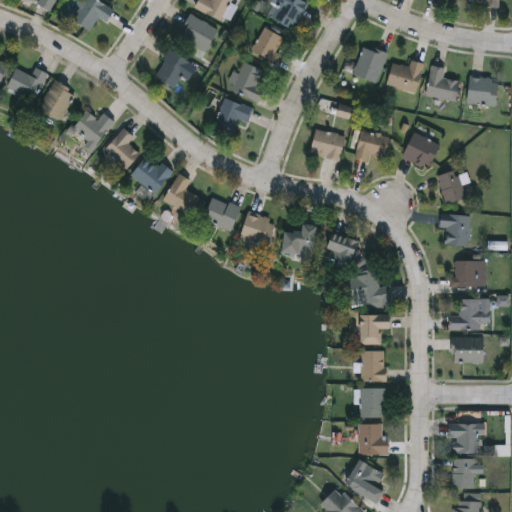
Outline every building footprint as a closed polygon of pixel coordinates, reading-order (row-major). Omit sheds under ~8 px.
[(56,0),(50,10),(38,3),(39,0),(56,0)] [(89,30),(71,17),(83,0),(100,0),(114,10),(106,22),(99,17),(89,30)] [(198,0),(232,0),(222,21),(195,7),(198,0)] [(270,3),(271,0),(304,0),(308,2),(293,29),(272,17),(277,7),(270,3)] [(471,0),(471,6),(501,9),(501,0),(471,0)] [(219,29),(207,51),(178,35),(189,13),(219,29)] [(274,60),(252,51),(263,26),(285,36),(274,60)] [(352,72),(365,43),(388,54),(375,82),(352,72)] [(192,62),(175,88),(154,74),(172,49),(192,62)] [(409,66),(411,59),(425,63),(416,92),(387,84),(393,62),(409,66)] [(0,60),(8,64),(0,83),(0,60)] [(264,71),(257,85),(265,90),(258,102),(229,87),(244,60),(264,71)] [(426,94),(431,64),(445,67),(443,77),(460,80),(456,100),(426,94)] [(16,68),(32,74),(35,67),(48,72),(35,101),(7,88),(16,68)] [(498,104),(469,104),(469,77),(498,77),(498,104)] [(38,107),(55,79),(76,91),(60,119),(38,107)] [(214,125),(225,96),(252,107),(247,122),(240,119),(235,133),(214,125)] [(115,121),(94,147),(72,129),(87,110),(98,119),(104,112),(115,121)] [(105,148),(125,127),(134,136),(128,142),(140,154),(127,168),(105,148)] [(310,152),(316,128),(346,136),(340,159),(310,152)] [(390,135),(386,156),(370,153),(369,161),(355,159),(361,129),(390,135)] [(441,144),(428,170),(402,156),(415,131),(441,144)] [(132,174),(145,157),(157,167),(162,161),(173,170),(155,193),(132,174)] [(466,196),(447,203),(437,175),(456,169),(466,196)] [(187,188),(200,196),(189,214),(163,198),(179,172),(192,180),(187,188)] [(232,230),(203,218),(213,195),(241,207),(232,230)] [(238,247),(247,213),(277,221),(269,255),(238,247)] [(440,227),(440,213),(470,214),(469,244),(446,244),(447,227),(440,227)] [(283,251),(286,229),(302,232),(303,223),(318,225),(313,256),(283,251)] [(352,264),(326,255),(333,231),(360,240),(352,264)] [(477,260),(477,286),(450,286),(450,275),(455,275),(455,260),(477,260)] [(350,305),(347,274),(378,271),(380,286),(389,285),(391,307),(370,309),(369,304),(350,305)] [(459,298),(491,298),(491,329),(450,329),(450,314),(459,314),(459,298)] [(361,315),(392,315),(392,329),(382,329),(382,343),(361,343),(361,315)] [(484,362),(453,362),(453,337),(484,337),(484,362)] [(387,382),(362,382),(362,351),(387,351),(387,382)] [(388,388),(388,417),(360,417),(360,388),(388,388)] [(359,454),(359,423),(382,423),(382,439),(389,439),(389,454),(359,454)] [(449,437),(448,423),(478,423),(478,453),(457,453),(457,437),(449,437)] [(453,488),(453,458),(475,458),(475,488),(453,488)] [(383,477),(376,484),(385,492),(373,504),(347,478),(365,459),(383,477)] [(480,511),(454,511),(454,495),(480,495),(480,511)]
